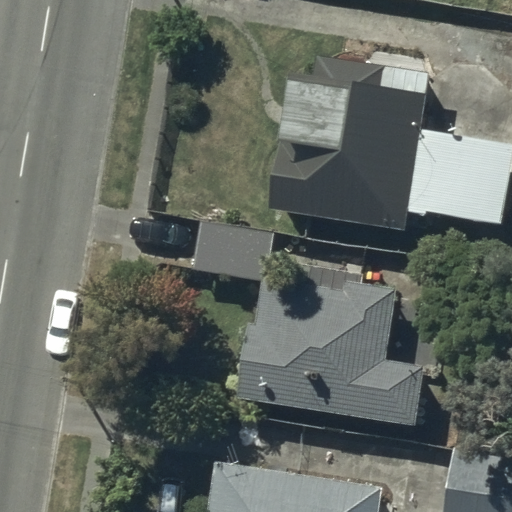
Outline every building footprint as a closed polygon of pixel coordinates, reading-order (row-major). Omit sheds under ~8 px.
[(411,223),(412,217),(428,220),(430,210),(505,221),(511,177),(511,140),(425,127),(432,85),(298,64),(276,202),(411,223)] [(275,224),(205,216),(198,265),(269,273),(275,224)] [(264,295),(261,317),(255,316),(243,392),(421,419),(430,359),(390,352),(401,283),(351,275),(350,283),(308,276),(304,301),(264,295)] [(511,511),(511,443),(456,437),(447,511),(511,511)] [(385,511),(391,480),(222,454),(213,511),(385,511)]
